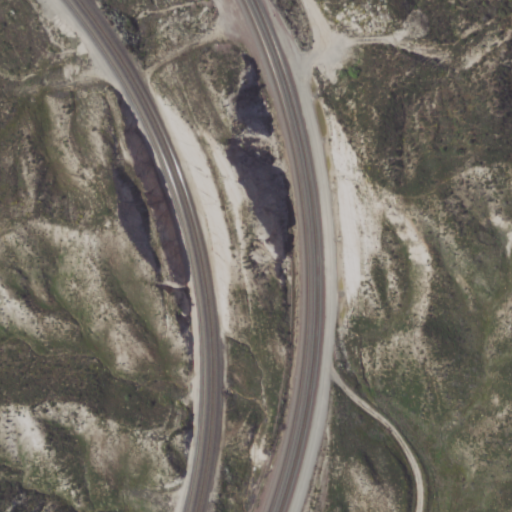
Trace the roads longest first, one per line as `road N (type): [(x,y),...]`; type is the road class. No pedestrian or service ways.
road 1 (track): [(305,0),(318,48),(302,64),(330,217),(332,354),(354,397),(392,425),(409,454),(420,494),(416,511)]
road 2 (track): [(289,511),(331,337)]
